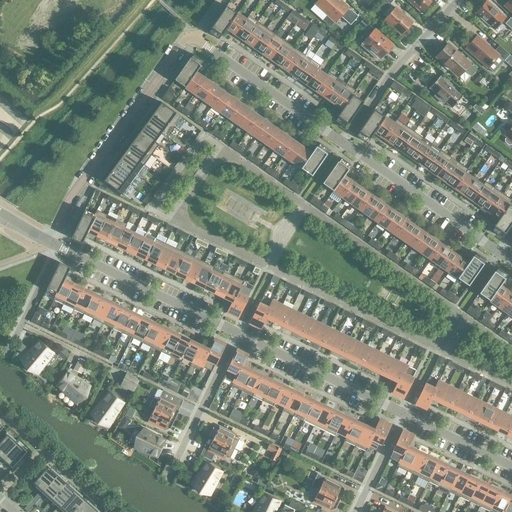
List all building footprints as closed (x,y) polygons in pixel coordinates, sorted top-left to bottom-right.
[(340,0),(318,0),(315,4),(335,22),(340,16),(350,25),(358,16),(350,9),(349,9),(348,8),(348,7),(340,0)] [(432,0),(407,0),(421,12),(432,0)] [(505,17),(487,1),(476,13),(494,30),(505,17)] [(290,9),(283,4),(281,8),(288,12),(290,9)] [(226,28),(237,13),(226,6),(208,32),(219,39),(223,34),(227,28),(226,28)] [(412,22),(396,7),(385,20),(401,35),(412,22)] [(294,11),(292,15),(299,20),(301,16),(294,11)] [(235,34),(246,19),(237,13),(226,28),(227,28),(235,34)] [(86,14),(85,21),(92,22),(94,15),(86,14)] [(244,41),(258,22),(249,15),(246,19),(235,34),(244,41)] [(308,21),(301,16),(299,20),(306,24),(308,21)] [(364,18),(358,24),(363,29),(369,22),(364,18)] [(253,47),(266,28),(258,22),(244,41),(253,47)] [(317,32),(319,28),(312,24),(310,27),(317,32)] [(262,53),(275,34),(266,28),(253,47),(262,53)] [(326,33),(319,28),(317,32),(324,37),(326,33)] [(392,45),(374,29),(362,43),(363,43),(364,42),(369,47),(366,50),(374,57),(376,55),(381,59),(384,54),(386,56),(390,51),(389,49),(392,45)] [(271,59),(284,40),(275,34),(262,53),(271,59)] [(334,45),(337,41),(330,36),(328,40),(334,45)] [(466,48),(488,68),(499,56),(477,36),(466,48)] [(280,65),(293,46),(284,40),(271,59),(280,65)] [(344,46),(337,41),(334,45),(341,49),(344,46)] [(470,64),(448,43),(436,57),(445,65),(444,66),(448,69),(448,68),(458,77),(464,70),(471,76),(476,70),(470,64)] [(289,72),(302,53),(293,46),(280,65),(289,72)] [(320,64),(324,59),(307,47),(303,52),(320,64)] [(355,53),(348,48),(345,52),(352,57),(355,53)] [(298,78),(311,59),(302,53),(289,72),(298,78)] [(362,58),(355,53),(352,57),(359,62),(362,58)] [(193,54),(174,80),(185,87),(191,78),(195,72),(196,72),(203,61),(193,54)] [(306,84),(317,69),(320,65),(311,59),(298,78),(306,84)] [(368,72),(373,66),(366,61),(363,65),(370,69),(368,72)] [(383,73),(373,66),(368,72),(379,79),(383,73)] [(315,90),(329,71),(328,71),(326,75),(317,69),(306,84),(315,90)] [(324,97),(338,78),(329,71),(315,90),(324,97)] [(194,93),(204,78),(196,72),(195,72),(191,78),(185,87),(194,93)] [(462,96),(453,89),(454,88),(451,85),(450,86),(440,76),(430,88),(436,94),(434,96),(443,104),(445,101),(452,108),(462,96)] [(203,99),(213,84),(204,78),(194,93),(203,99)] [(333,103),(346,84),(338,78),(324,97),(333,103)] [(405,88),(394,81),(390,87),(400,94),(405,88)] [(212,106),(222,91),(213,84),(203,99),(212,106)] [(342,109),(355,90),(346,84),(333,103),(342,109)] [(169,87),(161,98),(168,102),(175,92),(169,87)] [(412,93),(405,88),(400,94),(401,94),(402,92),(409,97),(412,93)] [(345,128),(363,102),(353,94),(356,90),(355,90),(342,109),(334,120),(345,128)] [(220,112),(231,97),(222,91),(212,106),(220,112)] [(413,100),(420,104),(422,101),(416,96),(413,100)] [(240,103),(231,97),(220,112),(229,118),(240,103)] [(429,106),(422,101),(420,104),(427,109),(429,106)] [(176,113),(161,102),(154,112),(168,123),(176,113)] [(238,124),(249,109),(240,103),(229,118),(238,124)] [(476,103),(472,107),(481,115),(485,110),(476,103)] [(181,112),(184,107),(179,104),(176,108),(181,112)] [(186,116),(190,111),(184,107),(181,112),(186,116)] [(431,112),(437,117),(440,113),(433,108),(431,112)] [(247,131),(258,116),(249,109),(238,124),(247,131)] [(366,143),(385,117),(374,109),(356,135),(366,143)] [(168,123),(154,112),(146,122),(161,133),(168,123)] [(397,118),(406,124),(410,117),(401,112),(397,118)] [(447,118),(440,113),(437,117),(445,122),(447,118)] [(199,124),(202,120),(197,116),(193,121),(199,124)] [(256,137),(267,122),(258,116),(247,131),(256,137)] [(383,138),(396,119),(393,123),(385,117),(366,143),(367,143),(374,132),(383,138)] [(392,144),(405,125),(396,119),(383,138),(392,144)] [(207,123),(202,120),(199,124),(204,128),(207,123)] [(448,125),(455,129),(458,125),(451,121),(448,125)] [(154,142),(161,133),(146,122),(139,131),(158,145),(154,142)] [(265,143),(276,128),(267,122),(256,137),(265,143)] [(481,129),(475,124),(470,129),(476,134),(481,129)] [(401,150),(414,131),(405,125),(392,144),(401,150)] [(465,130),(458,125),(455,129),(462,134),(465,130)] [(216,137),(220,132),(214,128),(211,133),(216,137)] [(274,150),(285,135),(276,128),(265,143),(274,150)] [(158,145),(139,131),(132,141),(151,155),(158,145)] [(410,156),(423,137),(414,131),(401,150),(410,156)] [(193,141),(197,136),(192,132),(188,138),(193,141)] [(222,141),(225,136),(220,132),(216,137),(222,141)] [(473,142),(476,138),(469,134),(467,137),(473,142)] [(283,156),(294,141),(285,135),(274,150),(283,156)] [(419,163),(429,148),(432,144),(423,137),(410,156),(419,163)] [(189,146),(193,141),(188,138),(185,143),(189,146)] [(480,147),(483,143),(476,138),(473,142),(480,147)] [(151,155),(132,141),(125,151),(144,165),(151,155)] [(234,149),(238,145),(233,141),(229,146),(234,149)] [(292,162),(303,147),(294,141),(283,156),(292,162)] [(330,150),(319,142),(311,153),(307,160),(301,168),(312,176),(330,150)] [(427,169),(441,150),(432,144),(429,148),(419,163),(427,169)] [(240,153),(243,149),(238,145),(234,149),(240,153)] [(484,150),(491,154),(494,150),(487,146),(484,150)] [(301,168),(307,160),(311,153),(303,147),(292,162),(301,168)] [(436,175),(450,156),(441,150),(427,169),(436,175)] [(501,155),(494,150),(491,154),(498,159),(501,155)] [(144,165),(125,151),(118,160),(137,174),(144,165)] [(179,160),(183,155),(178,152),(174,157),(179,160)] [(250,154),(247,158),(252,162),(255,157),(250,154)] [(445,182),(459,163),(450,156),(436,175),(445,182)] [(175,166),(179,160),(174,157),(170,162),(175,166)] [(258,166),(261,161),(255,157),(252,162),(258,166)] [(340,157),(322,183),(332,190),(339,182),(343,175),(343,176),(351,165),(340,157)] [(502,162),(509,167),(511,163),(504,158),(502,162)] [(137,174),(118,160),(111,170),(130,184),(137,174)] [(454,188),(468,169),(459,163),(445,182),(454,188)] [(270,174),(273,170),(268,166),(265,171),(270,174)] [(463,194),(474,179),(465,173),(468,169),(454,188),(463,194)] [(130,184),(111,170),(103,180),(122,194),(130,184)] [(275,178),(279,173),(273,170),(270,174),(275,178)] [(165,180),(169,175),(164,171),(160,176),(165,180)] [(341,197),(352,182),(343,176),(343,175),(339,182),(332,190),(341,197)] [(161,185),(165,180),(160,176),(156,182),(161,185)] [(288,187),(292,181),(291,182),(286,178),(282,183),(288,187)] [(472,200),(485,181),(482,185),(474,179),(463,194),(472,200)] [(298,194),(303,188),(292,181),(288,187),(298,194)] [(481,206),(494,187),(485,181),(472,200),(481,206)] [(350,203),(361,188),(352,182),(341,197),(350,203)] [(490,213),(503,194),(494,187),(481,206),(490,213)] [(359,209),(370,194),(361,188),(350,203),(359,209)] [(100,191),(95,189),(90,198),(95,201),(100,191)] [(150,199),(154,194),(150,191),(146,196),(150,199)] [(368,215),(379,201),(370,194),(359,209),(368,215)] [(499,219),(511,199),(503,194),(490,213),(499,219)] [(147,204),(150,199),(146,196),(142,201),(147,204)] [(319,209),(324,203),(313,196),(309,202),(319,209)] [(491,230),(502,237),(511,222),(511,199),(499,219),(491,230)] [(377,222),(388,207),(379,201),(368,215),(377,222)] [(329,208),(323,204),(324,203),(319,209),(325,213),(329,208)] [(386,228),(397,213),(388,207),(377,222),(386,228)] [(87,231),(97,210),(96,210),(94,214),(85,209),(71,238),(82,243),(82,242),(85,236),(87,232),(87,231)] [(97,235),(107,215),(97,210),(87,231),(87,232),(88,231),(97,235)] [(337,222),(341,217),(336,213),(332,218),(337,222)] [(395,234),(406,219),(397,213),(386,228),(395,234)] [(107,240),(117,219),(107,215),(97,235),(107,240)] [(346,221),(341,217),(337,222),(343,226),(346,221)] [(116,245),(126,224),(117,219),(107,240),(116,245)] [(404,241),(414,226),(406,219),(395,234),(404,241)] [(126,249),(134,233),(125,229),(127,224),(126,224),(116,245),(126,249)] [(355,234),(358,229),(353,226),(350,230),(355,234)] [(413,247),(423,232),(414,226),(404,241),(413,247)] [(364,233),(358,229),(355,234),(361,238),(364,233)] [(422,253),(432,238),(423,232),(413,247),(422,253)] [(136,254),(143,238),(134,233),(126,249),(136,254)] [(145,259),(155,238),(153,242),(143,238),(136,254),(145,259)] [(155,264),(165,243),(155,238),(145,259),(155,264)] [(373,247),(376,242),(371,238),(368,243),(373,247)] [(431,259),(441,244),(432,238),(422,253),(431,259)] [(378,250),(382,246),(376,242),(373,247),(378,250)] [(165,268),(175,248),(165,243),(155,264),(165,268)] [(440,266),(450,251),(441,244),(431,259),(440,266)] [(175,273),(185,253),(175,248),(165,268),(175,273)] [(391,259),(394,254),(389,251),(386,256),(391,259)] [(449,272),(459,257),(450,251),(440,266),(449,272)] [(486,259),(475,252),(468,263),(464,269),(458,278),(468,285),(486,259)] [(185,278),(195,257),(185,253),(175,273),(185,278)] [(396,263),(400,258),(394,254),(391,259),(396,263)] [(194,283),(204,262),(195,257),(185,278),(194,283)] [(468,263),(459,257),(449,272),(458,278),(464,269),(468,263)] [(64,279),(70,267),(59,262),(46,290),(56,295),(64,279)] [(204,287),(214,267),(204,262),(194,283),(204,287)] [(409,272),(412,267),(407,263),(403,268),(409,272)] [(261,269),(255,266),(252,272),(258,275),(261,269)] [(214,292),(224,272),(214,267),(204,287),(214,292)] [(417,271),(412,267),(409,272),(414,275),(417,271)] [(497,267),(479,293),(489,300),(496,292),(497,290),(500,286),(508,274),(497,267)] [(223,297),(233,276),(224,272),(214,292),(223,297)] [(273,275),(270,281),(276,284),(279,278),(273,275)] [(233,301),(243,281),(233,276),(223,297),(233,301)] [(430,280),(424,276),(421,280),(427,284),(429,281),(430,280)] [(63,304),(73,284),(64,279),(56,295),(65,300),(63,304)] [(435,283),(430,280),(429,281),(427,284),(432,288),(435,283)] [(237,317),(247,298),(238,293),(244,281),(243,281),(233,301),(227,312),(237,317)] [(73,309),(83,289),(73,284),(63,304),(73,309)] [(498,307),(509,292),(500,286),(497,290),(496,292),(489,300),(498,307)] [(445,297),(449,291),(448,290),(447,291),(442,288),(439,293),(445,297)] [(83,314),(93,293),(83,289),(73,309),(83,314)] [(459,298),(449,291),(445,297),(455,304),(459,298)] [(507,313),(511,305),(511,294),(509,292),(498,307),(507,313)] [(93,319),(103,298),(93,293),(83,314),(93,319)] [(265,317),(273,301),(263,296),(250,323),(260,328),(265,317)] [(102,323),(112,303),(103,298),(93,319),(102,323)] [(274,321),(282,305),(273,301),(265,317),(274,321)] [(112,328),(122,307),(112,303),(102,323),(112,328)] [(284,326),(292,310),(282,305),(274,321),(284,326)] [(481,313),(470,306),(466,312),(476,319),(481,313)] [(122,333),(132,312),(122,307),(112,328),(122,333)] [(294,331),(301,315),(292,310),(284,326),(294,331)] [(35,323),(40,314),(35,312),(30,322),(35,323)] [(132,337),(142,317),(132,312),(122,333),(132,337)] [(303,335),(311,319),(301,315),(294,331),(303,335)] [(141,342),(151,322),(142,317),(132,337),(141,342)] [(485,325),(489,321),(483,317),(480,322),(485,325)] [(313,340),(320,324),(311,319),(303,335),(313,340)] [(494,324),(489,321),(485,325),(491,329),(494,324)] [(151,347),(161,326),(151,322),(141,342),(151,347)] [(322,345),(330,328),(320,324),(313,340),(322,345)] [(161,352),(171,331),(161,326),(151,347),(161,352)] [(332,349),(340,333),(330,328),(322,345),(332,349)] [(503,338),(506,333),(501,329),(498,334),(503,338)] [(171,356),(181,336),(171,331),(161,352),(171,356)] [(341,354),(349,338),(340,333),(332,349),(341,354)] [(511,337),(506,333),(503,338),(508,342),(511,337)] [(180,361),(190,341),(181,336),(171,356),(180,361)] [(351,359),(359,342),(349,338),(341,354),(351,359)] [(225,343),(215,339),(209,350),(210,350),(200,371),(202,367),(211,371),(225,343)] [(190,366),(200,345),(190,341),(180,361),(181,361),(183,357),(192,361),(189,366),(190,366)] [(52,353),(39,342),(35,347),(34,346),(28,353),(28,354),(22,361),(36,373),(37,372),(36,371),(52,353)] [(360,363),(368,347),(359,342),(351,359),(360,363)] [(210,350),(209,350),(200,345),(190,366),(200,371),(210,350)] [(370,368),(378,352),(368,347),(360,363),(370,368)] [(426,349),(420,347),(417,353),(423,356),(426,349)] [(63,348),(57,355),(63,361),(70,354),(63,348)] [(241,365),(242,366),(247,354),(237,350),(224,377),(233,381),(231,386),(241,365)] [(379,372),(387,356),(378,352),(370,368),(379,372)] [(389,377),(397,361),(387,356),(379,372),(389,377)] [(439,356),(436,362),(442,365),(445,359),(439,356)] [(87,362),(79,358),(73,370),(81,374),(87,362)] [(399,382),(406,366),(397,361),(389,377),(398,381),(399,382)] [(242,391),(251,370),(242,366),(241,365),(231,386),(242,391)] [(403,398),(416,370),(406,366),(399,382),(398,381),(393,393),(403,398)] [(252,396),(262,375),(251,370),(242,391),(252,396)] [(73,376),(68,372),(57,385),(76,400),(76,401),(77,402),(89,387),(74,375),(73,376)] [(139,379),(126,373),(121,385),(133,391),(139,379)] [(262,401),(272,380),(262,375),(252,396),(262,401)] [(431,397),(439,381),(429,376),(416,404),(426,409),(426,408),(431,398),(431,397)] [(272,406),(282,385),(272,380),(262,401),(272,406)] [(440,402),(448,386),(439,381),(431,397),(431,398),(440,402)] [(283,411),(292,390),(282,385),(272,406),(273,406),(275,402),(284,406),(282,411),(283,411)] [(450,407),(458,390),(448,386),(440,402),(450,407)] [(179,411),(174,409),(180,398),(163,390),(158,400),(153,398),(149,407),(175,420),(175,419),(179,411)] [(293,416),(303,395),(292,390),(283,411),(293,416)] [(459,411),(467,395),(458,390),(450,407),(459,411)] [(123,403),(109,393),(104,400),(103,399),(92,414),(107,426),(108,425),(107,424),(123,403)] [(193,393),(190,399),(196,402),(199,396),(193,393)] [(303,421),(313,400),(303,395),(293,416),(294,416),(296,412),(305,416),(303,421)] [(469,416),(477,400),(467,395),(459,411),(469,416)] [(314,426),(324,405),(313,400),(303,421),(314,426)] [(479,420),(486,404),(477,400),(469,416),(479,420)] [(217,405),(212,402),(208,408),(215,411),(217,405)] [(488,425),(496,409),(486,404),(479,420),(488,425)] [(324,431),(334,410),(324,405),(314,426),(324,431)] [(135,410),(129,407),(125,415),(131,418),(135,410)] [(175,420),(149,407),(148,408),(153,410),(147,422),(164,430),(166,426),(170,429),(174,420),(175,420)] [(498,430),(505,414),(496,409),(488,425),(498,430)] [(334,436),(344,415),(334,410),(324,431),(334,436)] [(507,434),(511,424),(511,416),(505,414),(498,430),(507,434)] [(344,441),(354,420),(344,415),(334,436),(335,436),(337,432),(346,436),(344,441)] [(123,419),(117,427),(123,431),(129,423),(123,419)] [(390,424),(380,419),(374,430),(375,430),(365,451),(366,451),(368,447),(377,451),(390,424)] [(355,446),(365,425),(354,420),(344,441),(355,446)] [(375,430),(374,430),(365,425),(355,446),(365,451),(375,430)] [(208,435),(208,436),(234,449),(239,440),(234,437),(236,434),(219,426),(217,429),(213,427),(209,436),(208,435)] [(158,437),(143,430),(135,447),(136,447),(136,446),(157,456),(164,441),(158,438),(158,437)] [(407,446),(408,446),(413,435),(403,430),(390,457),(399,462),(397,466),(407,446)] [(0,455),(3,458),(16,443),(7,434),(0,441),(0,455)] [(234,449),(208,436),(208,437),(204,445),(209,447),(207,451),(204,457),(211,460),(214,454),(224,459),(225,455),(230,458),(234,449)] [(16,443),(3,458),(11,466),(12,467),(26,451),(16,443)] [(276,462),(282,449),(276,446),(275,446),(269,443),(266,450),(272,453),(269,458),(276,462)] [(407,471),(417,451),(408,446),(407,446),(397,466),(407,471)] [(418,476),(428,456),(417,451),(407,471),(418,476)] [(428,481),(438,461),(428,456),(418,476),(428,481)] [(438,486),(448,466),(438,461),(428,481),(438,486)] [(208,492),(221,472),(207,463),(203,469),(202,468),(192,484),(209,494),(209,493),(208,492)] [(43,490),(57,475),(48,466),(34,482),(34,483),(43,490)] [(448,491),(458,471),(448,466),(438,486),(448,491)] [(459,496),(469,476),(458,471),(448,491),(459,496)] [(242,478),(234,474),(229,484),(237,487),(242,478)] [(358,474),(356,480),(362,483),(364,476),(358,474)] [(52,498),(66,483),(57,475),(43,490),(52,498)] [(469,501),(479,481),(469,476),(459,496),(469,501)] [(314,487),(340,500),(344,491),(340,489),(341,485),(325,477),(319,489),(314,487)] [(260,478),(257,483),(264,487),(267,481),(260,478)] [(480,506),(490,486),(479,481),(469,501),(480,506)] [(61,506),(75,491),(66,483),(52,498),(61,506)] [(383,486),(377,483),(374,489),(380,492),(383,486)] [(490,511),(500,491),(490,486),(480,506),(490,511)] [(335,509),(340,500),(314,487),(310,496),(314,499),(313,502),(329,510),(331,507),(335,509)] [(39,491),(32,499),(35,503),(43,495),(39,491)] [(67,511),(72,511),(84,499),(75,491),(61,506),(67,511)] [(491,511),(502,511),(510,496),(500,491),(490,511),(491,511)] [(275,509),(279,501),(264,494),(255,511),(275,511),(276,510),(275,509)] [(409,494),(407,499),(405,503),(411,507),(413,502),(416,498),(409,494)] [(511,511),(511,496),(510,496),(502,511),(511,511)] [(35,503),(32,499),(24,508),(27,511),(35,503)] [(88,511),(93,507),(84,499),(72,511),(88,511)] [(290,501),(288,506),(299,511),(301,506),(290,501)]
